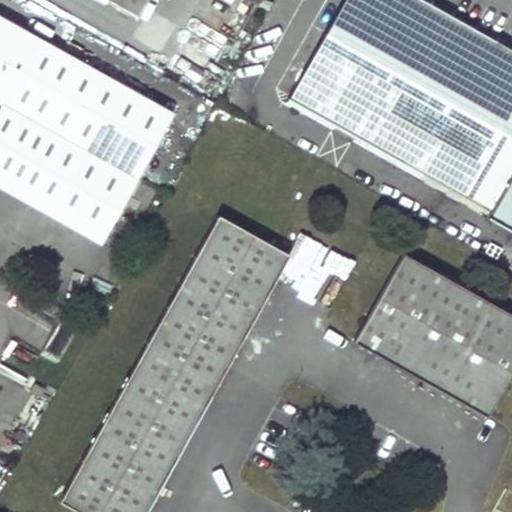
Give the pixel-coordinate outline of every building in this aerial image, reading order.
[(117,0),(140,13),(147,0),(117,0)] [(504,42),(428,0),(352,0),(292,108),(511,236),(511,55),(501,49),(504,42)] [(82,62),(0,16),(0,101),(5,104),(0,112),(0,185),(99,240),(173,113),(148,99),(82,62)] [(153,89),(88,52),(82,62),(148,99),(153,89)] [(143,511),(289,256),(219,219),(60,500),(80,511),(143,511)] [(511,380),(511,315),(408,258),(360,346),(490,420),(511,380)] [(324,289),(308,321),(318,326),(334,294),(324,289)]
